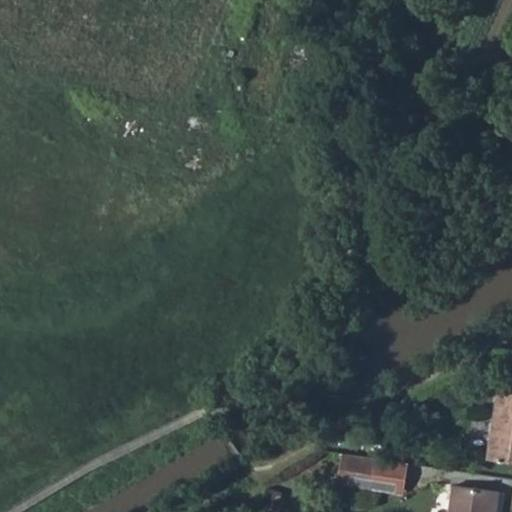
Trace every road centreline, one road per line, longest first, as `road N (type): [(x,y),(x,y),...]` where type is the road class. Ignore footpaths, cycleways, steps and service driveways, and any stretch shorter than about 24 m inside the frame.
road 1 (track): [(13,511),(93,464),(193,417),(200,421)]
road 2 (residential): [(453,0),(431,53),(348,95)]
